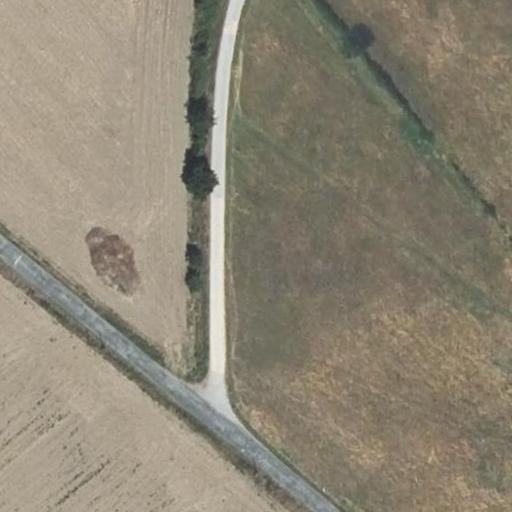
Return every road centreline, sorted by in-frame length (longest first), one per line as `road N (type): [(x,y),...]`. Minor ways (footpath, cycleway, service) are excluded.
road 1 (track): [(235,0),(224,26),(210,164),(214,422)]
road 2 (unclassified): [(0,247),(324,511)]
